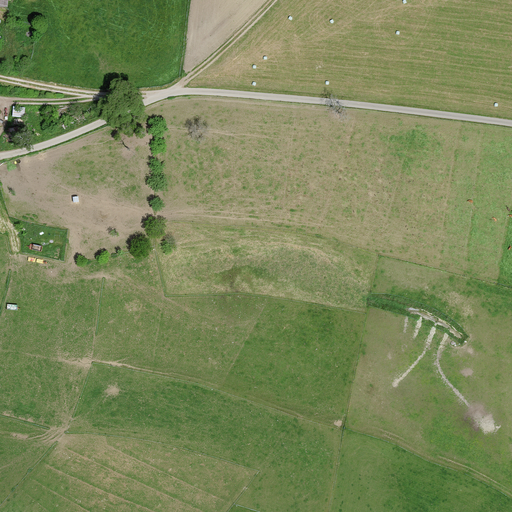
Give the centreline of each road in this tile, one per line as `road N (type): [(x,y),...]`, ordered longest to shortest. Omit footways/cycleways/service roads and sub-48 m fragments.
road 1 (unclassified): [(511,124),(336,102),(166,95)]
road 2 (unclassified): [(0,156),(166,95)]
road 3 (track): [(166,95),(274,0)]
